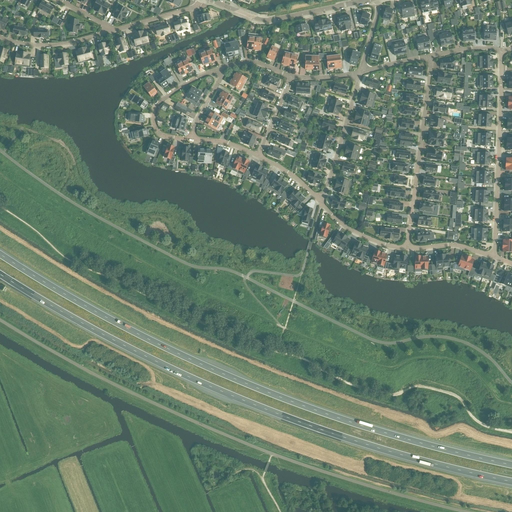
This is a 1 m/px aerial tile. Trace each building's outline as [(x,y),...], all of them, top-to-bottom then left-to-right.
[(95,11),(98,13),(104,0),(103,0),(97,0),(93,8),(96,10),(96,11),(95,11)] [(104,0),(98,13),(102,15),(102,14),(101,14),(101,13),(105,15),(110,5),(104,2),(105,1),(104,0)] [(430,9),(427,0),(423,0),(423,1),(420,2),(422,11),(423,11),(423,14),(430,12),(429,10),(430,9)] [(427,0),(430,9),(431,12),(437,11),(437,8),(438,8),(436,0),(427,0)] [(442,0),(445,8),(452,7),(451,3),(452,3),(451,0),(442,0)] [(47,4),(42,2),(38,8),(50,15),(53,8),(50,6),(50,5),(47,4)] [(410,3),(406,3),(409,17),(415,16),(414,14),(413,10),(414,10),(413,6),(412,2),(410,3)] [(409,17),(406,3),(402,4),(400,5),(401,9),(400,9),(401,12),(402,12),(403,16),(403,19),(409,17)] [(124,18),(127,20),(131,12),(126,9),(120,6),(118,10),(117,9),(116,13),(114,18),(120,21),(122,17),(124,18)] [(383,15),(382,19),(390,21),(393,10),(392,10),(392,9),(387,7),(387,8),(386,8),(384,12),(383,15)] [(369,14),(364,12),(364,13),(363,13),(362,16),(356,14),(356,15),(353,15),(355,22),(360,21),(359,24),(367,26),(368,22),(368,23),(369,19),(370,15),(369,15),(369,14)] [(201,15),(201,16),(197,17),(199,24),(210,21),(210,19),(211,19),(209,15),(208,14),(204,15),(204,14),(201,15)] [(346,16),(343,16),(346,31),(351,30),(350,27),(351,27),(350,23),(351,23),(350,19),(349,15),(347,16),(346,16)] [(346,31),(343,16),(339,17),(337,18),(338,22),(337,22),(338,25),(339,25),(339,29),(340,29),(341,32),(346,31)] [(2,18),(0,22),(0,30),(1,30),(0,29),(4,30),(8,20),(2,18)] [(70,25),(69,25),(69,28),(70,28),(69,32),(76,33),(77,29),(79,30),(80,25),(78,25),(78,20),(71,19),(70,25)] [(182,20),(178,21),(179,22),(173,23),(175,31),(179,29),(180,31),(185,30),(184,28),(188,27),(186,20),(182,21),(182,20)] [(326,20),(321,21),(324,31),(332,30),(330,20),(326,21),(326,20)] [(324,31),(321,21),(317,22),(317,23),(314,24),(316,33),(324,31)] [(308,25),(307,26),(306,24),(302,25),(302,24),(299,25),(299,26),(295,27),(296,34),(300,33),(300,36),(305,35),(304,32),(308,32),(308,30),(309,30),(308,25)] [(170,32),(168,25),(163,27),(162,26),(159,27),(159,28),(155,29),(157,36),(161,35),(162,37),(166,35),(166,33),(170,32)] [(14,27),(13,34),(17,35),(20,36),(20,35),(24,36),(25,35),(26,36),(28,30),(26,30),(26,29),(22,28),(18,27),(14,27)] [(47,31),(47,30),(34,30),(34,37),(39,38),(43,38),(47,38),(47,37),(49,37),(49,31),(47,31)] [(142,31),(139,33),(142,46),(149,44),(148,42),(149,42),(146,32),(142,33),(142,32),(143,32),(142,31)] [(450,32),(444,34),(447,45),(450,44),(453,44),(452,40),(452,36),(451,36),(450,32)] [(133,36),(130,37),(132,46),(135,46),(136,48),(142,46),(139,33),(135,34),(136,34),(136,35),(135,35),(132,36),(133,36)] [(444,34),(439,35),(439,39),(439,42),(440,42),(441,46),(443,46),(447,45),(444,34)] [(252,50),(253,50),(255,37),(248,37),(247,49),(249,50),(248,50),(252,51),(252,50)] [(255,37),(253,50),(255,50),(255,51),(258,51),(260,51),(261,38),(255,37)] [(427,37),(421,38),(424,50),(428,49),(427,49),(430,49),(429,44),(429,41),(428,41),(427,37)] [(117,44),(116,44),(117,49),(119,49),(120,52),(127,50),(126,46),(127,46),(126,43),(125,43),(123,38),(116,40),(117,44)] [(421,38),(416,39),(417,43),(416,44),(417,47),(418,51),(420,50),(420,51),(424,50),(421,38)] [(237,41),(231,43),(234,56),(240,55),(237,41)] [(404,42),(398,43),(400,55),(404,54),(406,53),(405,49),(406,49),(405,46),(404,42)] [(108,55),(109,54),(107,51),(109,50),(108,45),(106,46),(105,43),(98,45),(99,49),(100,53),(101,56),(102,56),(103,58),(108,56),(108,55)] [(234,56),(231,43),(224,44),(227,58),(229,57),(229,58),(232,57),(234,56)] [(398,43),(392,44),(393,48),(392,49),(393,52),(394,52),(395,56),(397,55),(397,56),(400,55),(398,43)] [(381,46),(375,44),(370,59),(377,61),(381,46)] [(271,60),(273,61),(278,49),(272,46),(267,58),(268,59),(271,61),(271,60)] [(86,48),(82,49),(86,62),(92,60),(92,58),(89,48),(85,49),(85,48),(86,48)] [(86,62),(82,49),(78,50),(79,50),(79,51),(76,52),(79,62),(79,64),(86,62)] [(204,49),(198,51),(199,54),(203,66),(205,65),(205,66),(208,65),(208,64),(210,63),(205,51),(204,49)] [(211,49),(205,51),(210,63),(216,61),(211,49)] [(15,64),(15,66),(22,67),(24,53),(20,52),(20,53),(21,53),(20,54),(17,53),(15,64)] [(356,66),(359,53),(353,52),(349,64),(351,64),(351,65),(354,66),(354,65),(356,66)] [(24,53),(22,67),(28,68),(29,66),(29,65),(31,65),(32,60),(30,59),(30,55),(27,55),(26,55),(26,54),(27,54),(28,54),(24,53)] [(58,58),(55,58),(56,66),(61,65),(61,66),(62,66),(62,68),(67,67),(67,65),(68,65),(67,61),(68,61),(68,57),(67,57),(66,53),(59,54),(60,57),(58,57),(58,58)] [(281,65),(288,66),(291,54),(285,53),(281,65)] [(291,54),(288,66),(289,67),(292,68),(293,68),(294,68),(297,56),(291,54)] [(312,56),(312,70),(313,70),(317,70),(318,70),(319,60),(323,60),(322,54),(319,54),(318,56),(312,56)] [(326,54),(322,54),(323,60),(327,60),(328,70),(330,69),(330,70),(333,70),(333,69),(335,69),(333,56),(327,57),(326,54)] [(39,64),(40,64),(40,68),(47,68),(47,55),(40,55),(40,61),(39,61),(39,64)] [(340,55),(333,56),(335,69),(341,68),(340,55)] [(444,60),(440,61),(440,64),(440,68),(454,70),(454,66),(454,62),(454,61),(453,58),(447,59),(447,61),(445,61),(444,60)] [(188,59),(182,62),(187,73),(189,73),(192,72),(192,71),(193,70),(188,59)] [(187,73),(182,62),(176,65),(181,76),(187,73)] [(422,69),(409,67),(409,69),(408,69),(408,71),(408,75),(407,75),(407,78),(413,78),(414,75),(421,76),(421,75),(422,75),(422,72),(421,72),(422,69)] [(160,73),(161,75),(168,84),(174,80),(166,69),(160,73)] [(233,77),(233,79),(244,85),(247,79),(236,73),(235,74),(234,74),(233,77)] [(441,74),(438,74),(437,82),(449,84),(450,76),(446,75),(442,74),(441,74)] [(168,84),(161,75),(156,79),(163,88),(164,87),(165,88),(167,86),(167,85),(168,84)] [(268,80),(265,79),(263,84),(269,87),(270,84),(277,87),(277,86),(278,87),(280,83),(279,82),(280,80),(269,76),(268,80)] [(378,82),(367,78),(365,85),(376,89),(376,88),(378,89),(380,83),(378,82)] [(244,85),(233,79),(232,80),(231,80),(230,83),(229,84),(240,91),(244,85)] [(411,82),(407,82),(406,89),(419,90),(420,83),(416,83),(411,82)] [(149,83),(143,87),(151,97),(153,96),(156,94),(155,94),(157,93),(149,83)] [(300,84),(297,84),(296,93),(309,94),(310,85),(305,84),(300,84)] [(347,87),(335,84),(333,91),(345,94),(347,87)] [(194,88),(192,87),(190,91),(188,93),(188,94),(185,100),(190,103),(197,90),(194,88)] [(446,98),(450,98),(451,90),(437,89),(436,92),(435,92),(434,96),(440,97),(440,98),(445,99),(446,98)] [(197,90),(190,103),(195,105),(199,100),(201,97),(200,97),(202,93),(201,92),(197,90)] [(267,92),(264,91),(265,91),(264,91),(261,98),(262,98),(271,102),(272,102),(274,95),(271,94),(267,92)] [(134,97),(131,101),(144,110),(145,108),(145,109),(147,106),(147,105),(148,104),(138,98),(140,95),(135,92),(133,95),(135,96),(134,97)] [(220,96),(219,97),(230,104),(233,98),(222,92),(221,93),(219,96),(220,96)] [(376,95),(364,92),(364,94),(362,94),(361,98),(373,101),(374,102),(376,95)] [(405,102),(416,103),(416,102),(417,102),(418,99),(417,99),(417,96),(406,95),(405,95),(404,101),(405,101),(405,102)] [(230,104),(219,97),(218,99),(216,101),(217,102),(216,103),(227,110),(230,104)] [(288,104),(300,109),(303,103),(304,103),(291,98),(288,104)] [(373,101),(361,98),(360,102),(361,102),(360,105),(371,108),(373,101)] [(330,99),(328,105),(341,109),(342,105),(341,105),(342,102),(330,99)] [(258,102),(255,109),(267,114),(268,109),(266,108),(267,106),(258,102)] [(446,105),(441,105),(441,104),(435,103),(435,104),(433,104),(432,112),(434,112),(440,113),(445,113),(446,105)] [(341,109),(328,105),(326,112),(328,112),(338,115),(338,113),(340,113),(341,109)] [(416,109),(403,107),(402,114),(415,116),(415,115),(416,115),(416,113),(415,112),(416,109)] [(267,114),(255,109),(252,115),(261,119),(262,117),(265,118),(267,114)] [(283,116),(294,121),(296,117),(297,117),(298,117),(297,116),(298,115),(286,109),(283,116)] [(357,113),(355,117),(369,121),(371,114),(369,113),(359,111),(358,113),(357,113)] [(223,118),(211,112),(210,113),(208,116),(208,117),(220,124),(223,118)] [(144,116),(129,114),(129,121),(143,123),(144,121),(145,118),(144,118),(144,116)] [(172,122),(186,126),(187,122),(187,120),(183,119),(184,118),(180,117),(180,118),(174,116),(172,122)] [(220,124),(208,117),(207,119),(206,118),(205,121),(205,122),(204,123),(216,130),(220,124)] [(369,121),(355,117),(354,121),(356,121),(355,124),(367,127),(369,121)] [(432,119),(432,121),(431,121),(431,125),(431,127),(442,129),(443,123),(445,123),(445,121),(443,120),(432,119)] [(246,127),(259,132),(262,126),(249,120),(246,127)] [(324,120),(322,127),(326,128),(325,130),(330,132),(330,130),(333,130),(335,123),(324,120)] [(413,122),(402,120),(402,121),(400,121),(399,123),(402,123),(401,127),(412,129),(413,126),(414,126),(415,123),(413,123),(413,122)] [(278,128),(281,129),(281,131),(285,133),(286,131),(290,133),(290,132),(292,133),(294,128),(292,127),(292,126),(281,121),(278,128)] [(186,126),(172,122),(170,128),(172,128),(177,129),(177,130),(180,131),(180,130),(184,132),(185,129),(186,126)] [(351,137),(355,138),(355,140),(359,141),(360,139),(364,140),(364,139),(366,140),(367,134),(365,134),(366,133),(353,129),(351,137)] [(147,130),(130,133),(130,135),(132,140),(148,136),(148,135),(148,134),(147,131),(147,130)] [(245,141),(244,144),(252,147),(256,138),(244,133),(242,139),(245,141)] [(275,136),(273,139),(274,140),(288,146),(291,140),(284,137),(281,136),(276,134),(275,136)] [(319,135),(317,141),(330,145),(332,141),(330,141),(331,138),(319,135)] [(428,145),(443,147),(443,141),(428,139),(427,142),(428,143),(428,145)] [(154,141),(153,141),(151,144),(149,144),(148,147),(150,148),(147,154),(154,157),(159,143),(158,143),(158,142),(155,141),(154,141)] [(330,145),(317,141),(315,148),(317,148),(327,151),(328,149),(329,149),(330,145)] [(347,147),(346,151),(359,154),(361,148),(359,147),(349,144),(348,147),(347,147)] [(166,152),(164,157),(170,159),(168,164),(173,166),(176,157),(172,156),(174,147),(168,145),(167,149),(166,149),(165,152),(166,152)] [(275,147),(274,150),(270,148),(269,151),(268,151),(267,154),(268,154),(268,155),(278,159),(280,155),(284,156),(286,152),(275,147)] [(188,162),(189,148),(183,148),(183,151),(182,151),(180,151),(180,156),(182,156),(182,161),(188,162)] [(426,152),(425,157),(426,157),(426,158),(441,160),(442,154),(444,154),(445,151),(438,150),(437,152),(432,151),(432,152),(427,151),(427,152),(426,152)] [(473,150),(472,153),(476,154),(476,158),(489,159),(490,153),(485,153),(484,153),(484,150),(473,150)] [(222,151),(221,154),(221,155),(219,154),(218,158),(220,159),(218,164),(224,166),(229,153),(222,151)] [(359,154),(346,151),(344,154),(346,155),(345,158),(357,161),(359,154)] [(409,156),(410,153),(397,151),(396,151),(395,157),(396,157),(396,158),(409,159),(410,159),(410,156),(409,156)] [(314,154),(312,160),(325,164),(326,160),(325,160),(325,157),(314,154)] [(237,173),(243,159),(238,157),(231,170),(237,173)] [(249,162),(243,159),(237,173),(243,175),(246,169),(247,166),(249,162)] [(325,164),(312,160),(310,167),(312,167),(322,170),(322,167),(324,168),(325,164)] [(357,167),(343,163),(341,170),(344,171),(343,175),(349,176),(349,173),(355,174),(357,167)] [(400,164),(393,163),(393,164),(390,164),(389,169),(390,169),(390,170),(392,170),(407,172),(408,172),(409,168),(408,168),(408,165),(404,165),(400,164)] [(429,165),(426,164),(426,166),(425,166),(425,170),(426,170),(425,172),(429,172),(429,173),(433,173),(436,173),(437,166),(432,165),(429,165)] [(256,181),(262,168),(257,165),(251,178),(256,180),(256,181)] [(268,171),(262,168),(256,181),(262,184),(268,171)] [(313,175),(309,173),(307,180),(311,182),(310,184),(315,185),(315,183),(319,184),(321,177),(316,176),(316,175),(313,174),(313,175)] [(274,192),(283,180),(277,176),(275,180),(273,182),(269,188),(274,192)] [(407,178),(394,177),(393,184),(406,185),(407,178)] [(351,182),(339,178),(338,181),(337,181),(336,184),(349,188),(351,182)] [(435,179),(424,178),(423,185),(426,185),(426,186),(430,187),(430,186),(434,186),(435,179)] [(283,180),(274,192),(279,195),(288,183),(283,180)] [(347,195),(349,188),(336,185),(334,188),(336,189),(335,192),(347,195)] [(389,196),(404,198),(404,196),(405,196),(405,192),(404,192),(405,191),(399,191),(399,190),(397,190),(390,189),(389,196)] [(290,205),(300,194),(296,190),(287,199),(292,203),(290,205)] [(424,191),(424,194),(422,194),(422,198),(423,198),(428,199),(427,199),(432,200),(435,200),(436,200),(438,200),(438,196),(439,193),(437,193),(436,193),(433,192),(432,192),(430,192),(429,191),(429,192),(424,191)] [(305,199),(300,194),(290,205),(295,209),(298,212),(302,208),(299,205),(305,199)] [(333,198),(331,205),(335,206),(335,208),(339,210),(340,208),(344,209),(344,208),(346,208),(347,203),(345,202),(346,202),(342,201),(342,200),(339,199),(338,200),(333,198)] [(389,209),(401,211),(402,210),(403,210),(403,207),(402,207),(402,204),(390,202),(389,209)] [(420,204),(419,211),(423,211),(423,214),(437,216),(438,207),(433,206),(427,205),(428,205),(427,205),(425,205),(420,204)] [(303,211),(302,215),(304,216),(304,217),(302,223),(308,224),(307,227),(311,228),(314,220),(310,219),(312,210),(306,208),(305,211),(305,212),(303,211)] [(401,217),(387,215),(387,216),(384,215),(384,218),(387,218),(387,222),(400,224),(400,222),(402,222),(402,218),(401,218),(401,217)] [(435,222),(435,218),(431,217),(430,219),(425,218),(423,218),(418,217),(417,225),(421,225),(421,226),(426,227),(426,226),(430,226),(430,222),(435,222)] [(327,233),(329,234),(331,230),(329,229),(330,225),(323,224),(320,237),(326,239),(327,233)] [(399,230),(381,228),(381,229),(378,228),(377,235),(380,235),(380,236),(385,237),(385,239),(394,240),(394,238),(398,239),(399,230)] [(337,246),(344,236),(339,233),(332,243),(337,246)] [(426,242),(426,241),(430,240),(429,237),(434,237),(433,233),(429,233),(424,233),(420,233),(420,234),(417,234),(417,237),(416,237),(417,241),(418,241),(422,241),(422,242),(426,242)] [(337,246),(343,250),(349,239),(344,236),(337,246)] [(324,246),(323,247),(327,249),(328,248),(330,245),(329,244),(333,239),(331,237),(327,242),(324,246)] [(353,249),(350,256),(356,259),(362,245),(356,243),(354,247),(353,249)] [(362,245),(356,259),(357,259),(361,261),(362,261),(364,262),(366,263),(368,257),(364,256),(365,254),(366,252),(368,248),(362,245)] [(377,267),(381,252),(375,251),(371,264),(377,266),(377,267)] [(377,267),(383,268),(387,254),(381,252),(377,267)] [(454,263),(453,270),(453,269),(455,269),(457,269),(461,271),(463,271),(468,257),(462,255),(460,259),(459,262),(459,263),(454,263)] [(389,263),(388,269),(390,270),(393,270),(397,271),(399,271),(401,256),(394,256),(394,260),(394,263),(393,264),(389,263)] [(468,257),(463,271),(464,269),(469,271),(467,276),(472,278),(475,269),(471,268),(471,266),(472,263),(474,259),(468,257)] [(475,269),(472,278),(473,275),(477,276),(483,278),(488,264),(482,262),(480,266),(479,269),(479,270),(475,269)] [(488,264),(483,278),(489,280),(493,282),(495,276),(491,274),(491,273),(492,270),(493,266),(488,264)] [(496,275),(490,288),(493,289),(496,283),(496,284),(505,287),(510,274),(510,273),(508,273),(504,271),(502,277),(499,276),(496,275)]
